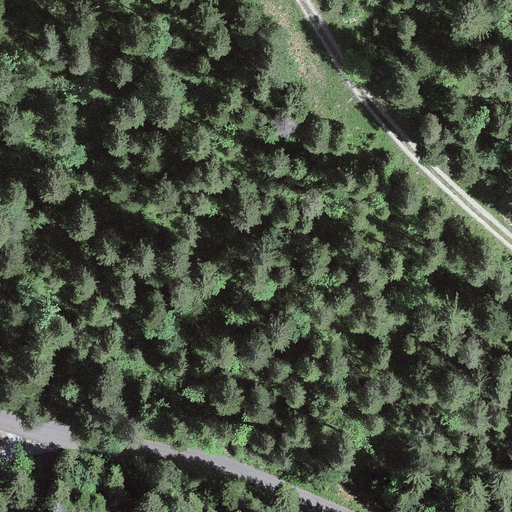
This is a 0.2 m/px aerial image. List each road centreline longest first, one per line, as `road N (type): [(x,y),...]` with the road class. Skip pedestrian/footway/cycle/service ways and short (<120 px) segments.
road 1 (track): [(332,511),(195,456),(0,414)]
road 2 (track): [(511,235),(398,137),(303,0)]
